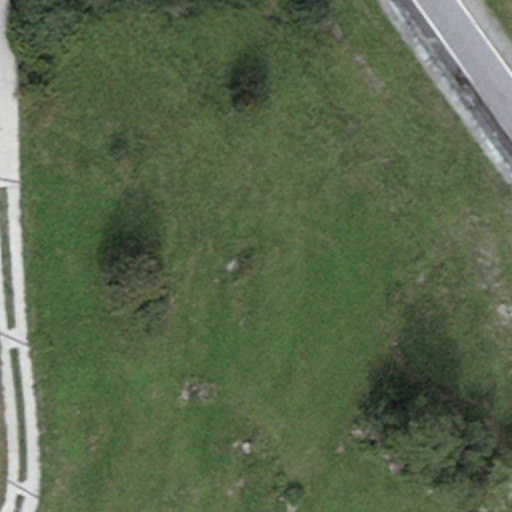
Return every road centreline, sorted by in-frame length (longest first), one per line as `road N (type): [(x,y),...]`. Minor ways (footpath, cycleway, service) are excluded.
road 1 (track): [(0,126),(20,462),(11,511)]
road 2 (unclassified): [(511,119),(431,0)]
